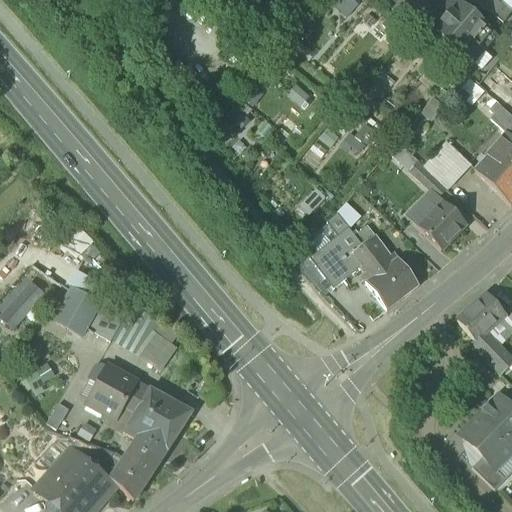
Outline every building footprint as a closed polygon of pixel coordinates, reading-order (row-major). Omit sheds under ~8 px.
[(391,14),(399,22),(415,4),(415,3),(411,0),(402,0),(390,14),(391,14)] [(477,0),(473,5),(501,27),(510,15),(499,4),(498,5),(493,0),(477,0)] [(416,2),(415,3),(415,4),(399,22),(418,38),(426,29),(425,29),(435,18),(416,2)] [(426,29),(469,68),(484,50),(486,52),(495,41),(474,22),(473,23),(450,3),(440,14),(439,13),(435,18),(425,29),(426,29)] [(205,88),(211,66),(175,57),(170,79),(205,88)] [(511,137),(511,122),(501,112),(491,124),(504,135),(510,140),(511,137)] [(472,174),(510,210),(511,208),(511,142),(510,140),(504,135),(482,160),(484,161),(472,174)] [(387,156),(398,165),(406,157),(396,146),(387,156)] [(445,146),(422,171),(445,194),(446,194),(470,169),(445,146)] [(416,166),(406,157),(398,165),(407,174),(416,166)] [(438,202),(445,194),(422,171),(416,166),(407,174),(430,196),(437,203),(438,202)] [(430,196),(425,201),(436,211),(442,205),(438,202),(437,203),(430,196)] [(417,231),(436,211),(425,201),(406,221),(417,231)] [(465,229),(442,205),(436,211),(417,231),(416,232),(440,255),(465,229)] [(326,227),(336,241),(347,233),(336,218),(327,226),(326,227)] [(306,247),(314,258),(336,241),(326,227),(306,247)] [(353,240),(361,250),(374,240),(366,230),(353,240)] [(353,240),(347,233),(336,241),(314,258),(308,263),(318,275),(328,267),(342,285),(358,273),(362,278),(359,280),(386,315),(402,303),(361,250),(353,240)] [(374,240),(361,250),(402,303),(418,290),(392,257),(389,259),(374,240)] [(318,275),(332,293),(342,285),(328,267),(318,275)] [(0,323),(10,334),(56,291),(40,274),(0,310),(0,323)] [(68,332),(81,341),(85,333),(98,308),(71,292),(55,321),(68,332)] [(456,325),(473,345),(485,336),(504,318),(486,298),(456,325)] [(85,333),(109,346),(114,337),(124,319),(125,318),(119,314),(116,318),(98,308),(85,333)] [(114,337),(140,352),(152,336),(124,319),(114,337)] [(163,345),(152,336),(140,352),(139,353),(146,363),(163,345)] [(511,367),(511,364),(485,336),(473,345),(469,349),(499,380),(511,367)] [(42,365),(22,381),(34,396),(54,380),(42,365)] [(88,383),(97,388),(106,371),(101,368),(95,369),(88,383)] [(149,395),(106,371),(97,388),(85,408),(115,424),(122,411),(134,418),(122,437),(136,444),(132,450),(156,468),(188,419),(189,417),(188,417),(149,395)] [(489,414),(480,422),(511,453),(511,414),(500,402),(496,402),(489,410),(489,414)] [(45,428),(55,434),(68,414),(58,408),(45,428)] [(489,410),(478,420),(480,422),(489,414),(489,410)] [(494,473),(511,454),(511,453),(480,422),(478,420),(461,437),(461,443),(481,462),(493,474),(494,473)] [(71,451),(100,477),(113,457),(77,444),(71,451)] [(132,505),(156,468),(132,450),(123,464),(110,485),(115,490),(132,505)] [(53,511),(96,511),(115,490),(110,485),(100,477),(71,451),(35,493),(35,492),(33,494),(53,511)] [(114,457),(113,457),(100,477),(110,485),(123,464),(114,457)] [(471,472),(494,494),(504,484),(494,473),(493,474),(481,462),(471,472)]
